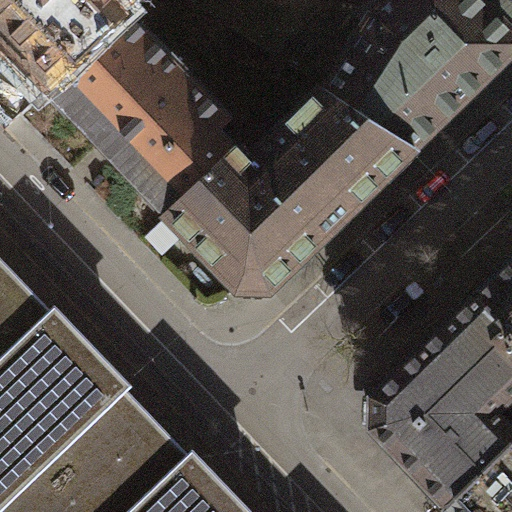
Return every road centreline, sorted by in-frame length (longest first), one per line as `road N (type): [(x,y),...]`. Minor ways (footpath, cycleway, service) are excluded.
road 1 (residential): [(511,141),(227,413)]
road 2 (residential): [(227,413),(0,165)]
road 3 (residential): [(322,511),(227,413)]
